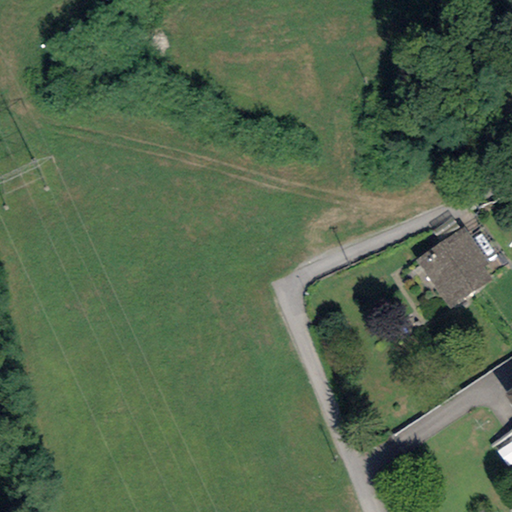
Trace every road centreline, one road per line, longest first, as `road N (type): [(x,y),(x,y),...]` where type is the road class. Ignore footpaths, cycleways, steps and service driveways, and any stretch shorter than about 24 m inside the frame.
road 1 (residential): [(369,511),(289,299),(290,281),(511,180)]
road 2 (unknown): [(355,476),(511,377)]
